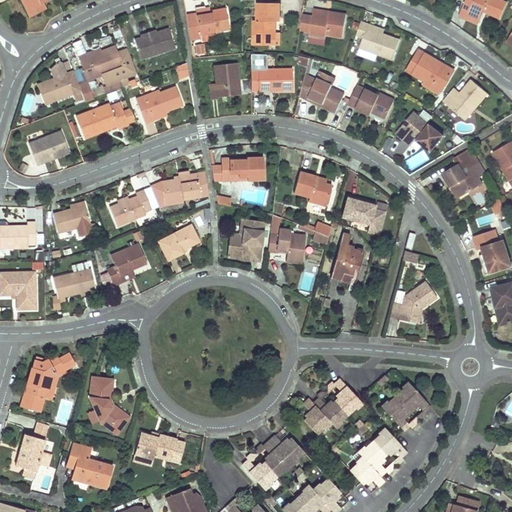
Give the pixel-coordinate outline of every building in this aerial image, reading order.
[(25,0),(19,0),(28,17),(44,10),(41,3),(35,6),(30,9),(25,0)] [(25,0),(30,9),(35,6),(41,3),(47,0),(46,0),(25,0)] [(465,0),(459,16),(462,17),(466,19),(468,15),(469,13),(480,17),(483,11),(499,18),(506,2),(500,0),(473,0),(472,3),(466,0),(465,0)] [(269,33),(274,34),(275,32),(275,24),(273,24),(273,21),(275,21),(277,21),(279,21),(280,3),(257,3),(257,21),(253,21),(253,39),(269,40),(269,33)] [(185,16),(186,23),(188,29),(199,28),(200,35),(229,30),(226,9),(209,12),(197,14),(185,16)] [(312,17),(307,16),(302,15),(299,31),(309,32),(309,35),(325,37),(325,35),(342,38),(346,15),(328,12),(328,17),(312,15),(312,17)] [(468,15),(466,19),(477,24),(480,17),(469,13),(468,15)] [(360,23),(358,29),(356,36),(363,38),(360,46),(360,48),(377,54),(392,59),(399,41),(382,35),(367,29),(368,26),(360,23)] [(382,35),(383,31),(368,26),(367,29),(382,35)] [(152,34),(151,33),(151,31),(141,35),(142,37),(136,39),(142,59),(175,47),(168,28),(156,32),(152,34)] [(269,40),(253,39),(253,46),(279,46),(280,33),(275,32),(274,34),(274,40),(269,40)] [(325,37),(309,35),(308,43),(323,45),(325,37)] [(356,36),(353,43),(360,46),(363,38),(356,36)] [(86,54),(83,55),(79,57),(87,80),(103,74),(107,84),(136,73),(127,49),(118,53),(116,46),(102,52),(87,57),(86,54)] [(377,54),(360,48),(357,56),(375,62),(377,54)] [(102,52),(100,49),(86,54),(87,57),(102,52)] [(453,71),(448,68),(443,65),(441,69),(437,66),(439,63),(418,51),(406,71),(412,75),(414,72),(426,80),(425,82),(440,91),(441,92),(453,71)] [(188,76),(186,66),(186,63),(177,67),(179,79),(188,76)] [(219,100),(219,99),(219,98),(240,95),(236,64),(214,66),(216,85),(209,85),(211,101),(219,100)] [(251,92),(271,92),(292,92),(292,70),(250,70),(251,92)] [(73,71),(37,85),(41,94),(44,104),(73,93),(78,105),(84,102),(78,86),(73,71)] [(320,72),(317,78),(331,85),(334,79),(320,72)] [(414,72),(412,75),(425,82),(426,80),(414,72)] [(321,107),(328,110),(335,113),(344,94),(330,88),(331,85),(317,78),(316,81),(305,76),(299,96),(307,100),(309,97),(322,104),(321,107)] [(442,101),(452,110),(462,118),(472,106),(474,108),(487,94),(471,81),(460,94),(453,88),(442,101)] [(440,91),(425,82),(423,86),(438,94),(440,91)] [(78,86),(84,102),(91,100),(84,84),(78,86)] [(176,86),(168,89),(159,92),(144,98),(144,96),(135,98),(145,123),(153,120),(152,116),(165,111),(183,105),(176,86)] [(371,113),(378,116),(385,120),(394,101),(372,90),(370,93),(356,86),(347,105),(369,115),(371,113)] [(159,92),(159,90),(144,96),(144,98),(159,92)] [(110,103),(118,100),(115,91),(107,94),(110,103)] [(322,104),(309,97),(307,100),(321,107),(322,104)] [(118,129),(123,127),(128,125),(120,103),(110,106),(109,103),(76,116),(84,138),(100,132),(99,128),(116,122),(117,126),(118,129)] [(462,118),(464,120),(474,108),(472,106),(462,118)] [(426,109),(421,114),(428,122),(433,117),(426,109)] [(152,116),(153,120),(167,115),(165,111),(152,116)] [(443,137),(414,112),(395,135),(409,146),(415,139),(416,141),(424,147),(430,152),(443,137)] [(442,124),(437,119),(433,123),(439,128),(442,124)] [(99,128),(100,132),(117,126),(116,122),(99,128)] [(55,156),(56,157),(56,158),(69,153),(61,131),(29,144),(37,165),(46,162),(45,160),(55,156)] [(424,147),(416,141),(414,142),(423,150),(424,147)] [(511,141),(492,153),(511,185),(511,141)] [(478,178),(481,176),(485,174),(476,160),(469,148),(458,155),(467,172),(464,175),(458,165),(457,165),(441,174),(450,188),(454,185),(461,197),(472,191),(470,188),(472,182),(478,178)] [(458,155),(453,158),(457,165),(458,165),(464,175),(467,172),(458,155)] [(238,177),(247,177),(247,181),(263,180),(263,158),(221,159),(221,174),(238,173),(238,177)] [(189,174),(184,175),(179,176),(178,176),(179,179),(174,180),(161,182),(165,205),(182,202),(182,199),(208,195),(204,172),(189,174)] [(315,176),(307,174),(299,172),(293,193),(309,198),(307,202),(325,207),(331,186),(324,184),(317,182),(316,183),(313,182),(315,176)] [(470,188),(472,191),(482,185),(478,178),(472,182),(470,188)] [(450,188),(457,199),(461,197),(454,185),(450,188)] [(144,189),(140,191),(136,192),(137,195),(129,199),(118,203),(110,206),(118,227),(146,215),(144,213),(152,210),(144,189)] [(230,199),(215,196),(217,205),(229,207),(230,199)] [(347,196),(341,217),(369,224),(367,232),(378,235),(384,213),(373,210),(374,206),(356,201),(357,198),(347,196)] [(504,210),(500,199),(491,204),(496,214),(504,210)] [(91,233),(87,215),(85,206),(74,208),(52,214),(57,232),(76,227),(78,236),(91,233)] [(242,230),(243,220),(240,219),(238,235),(229,234),(228,238),(241,240),(242,230)] [(243,220),(242,230),(241,240),(228,238),(226,258),(257,261),(262,222),(243,220)] [(35,245),(35,234),(35,223),(26,223),(26,226),(7,226),(0,226),(0,247),(27,247),(27,244),(35,245)] [(330,228),(324,226),(317,223),(315,228),(314,231),(314,232),(328,237),(330,228)] [(185,247),(192,244),(199,240),(191,224),(158,241),(168,259),(183,252),(182,249),(185,247)] [(490,273),(501,270),(511,266),(503,240),(498,242),(494,231),(473,238),(477,249),(482,248),(484,254),(490,273)] [(328,237),(314,232),(311,240),(326,244),(328,237)] [(286,262),(294,263),(302,264),(305,236),(278,233),(277,235),(269,235),(268,252),(276,252),(276,250),(287,251),(286,253),(286,262)] [(411,250),(415,234),(410,233),(406,248),(411,250)] [(352,247),(349,246),(346,246),(347,244),(349,236),(342,234),(330,278),(354,284),(363,252),(351,250),(352,247)] [(115,266),(111,268),(107,269),(114,285),(122,282),(119,274),(146,263),(138,244),(110,255),(115,266)] [(415,254),(404,251),(402,259),(412,262),(415,254)] [(479,256),(485,275),(490,273),(484,254),(479,256)] [(95,289),(90,268),(52,277),(56,295),(49,296),(52,309),(60,308),(59,302),(66,301),(65,296),(79,293),(95,289)] [(12,273),(5,273),(0,272),(0,295),(16,295),(16,309),(35,309),(34,277),(12,278),(12,273)] [(400,314),(416,318),(419,306),(423,309),(437,298),(425,281),(403,296),(402,304),(400,314)] [(511,283),(502,286),(491,288),(495,306),(497,306),(498,310),(496,311),(499,324),(511,321),(511,283)] [(400,314),(402,304),(394,302),(390,317),(419,324),(423,309),(419,306),(416,318),(400,314)] [(34,369),(33,369),(33,368),(21,407),(41,413),(45,398),(46,399),(54,374),(65,371),(66,374),(77,371),(75,360),(71,361),(71,360),(64,361),(63,359),(54,361),(54,360),(50,361),(41,363),(37,362),(34,369)] [(54,374),(46,399),(52,400),(58,379),(66,376),(66,374),(65,371),(54,374)] [(111,381),(103,379),(94,377),(90,398),(101,422),(117,434),(127,419),(111,407),(108,398),(111,381)] [(321,401),(319,398),(313,403),(327,420),(332,424),(337,419),(339,421),(347,414),(355,407),(353,405),(359,400),(357,399),(340,379),(334,384),(337,387),(340,391),(340,396),(335,401),(330,405),(325,405),(321,401)] [(111,407),(127,419),(130,416),(115,405),(112,399),(115,382),(111,381),(108,398),(111,407)] [(321,401),(337,387),(334,384),(332,382),(330,384),(327,386),(322,386),(322,391),(319,393),(317,396),(319,398),(321,401)] [(389,405),(383,410),(402,431),(408,426),(405,423),(401,419),(402,415),(407,410),(412,405),(417,405),(421,410),(423,413),(429,407),(410,386),(405,391),(403,389),(395,396),(387,403),(389,405)] [(327,420),(313,403),(309,398),(303,404),(306,407),(309,411),(309,415),(303,420),(315,434),(324,426),(322,425),(327,420)] [(306,407),(303,404),(301,405),(295,411),(298,414),(306,407)] [(415,424),(420,424),(420,419),(422,418),(425,415),(423,413),(421,410),(413,416),(405,423),(408,426),(410,429),(412,427),(415,424)] [(352,428),(355,432),(358,436),(363,432),(367,428),(363,424),(360,421),(356,424),(352,428)] [(275,436),(280,441),(287,434),(282,429),(276,435),(275,436)] [(144,432),(140,443),(137,454),(154,460),(156,455),(172,461),(178,439),(162,434),(161,438),(152,435),(144,432)] [(365,451),(360,456),(364,461),(379,477),(384,472),(382,469),(378,465),(378,460),(384,456),(389,451),(393,451),(397,455),(400,458),(406,453),(393,439),(387,432),(381,437),(379,435),(371,442),(364,449),(365,451)] [(24,475),(35,478),(39,462),(48,465),(51,454),(42,451),(45,440),(24,434),(21,447),(23,448),(22,453),(19,452),(16,465),(26,467),(24,475)] [(280,441),(275,436),(269,441),(287,463),(293,458),(295,460),(303,452),(291,438),(286,443),(281,443),(280,441)] [(180,463),(187,442),(178,439),(172,461),(180,463)] [(282,467),(287,463),(269,441),(263,446),(265,449),(269,453),(268,458),(263,463),(275,476),(284,469),(282,467)] [(70,456),(74,457),(78,458),(75,469),(72,479),(107,489),(114,467),(88,460),(91,449),(73,444),(70,456)] [(263,446),(261,444),(259,446),(256,448),(251,448),(253,451),(258,456),(265,449),(263,446)] [(250,463),(258,456),(253,451),(251,448),(250,453),(248,455),(245,458),(247,460),(250,463)] [(154,460),(137,454),(134,462),(151,467),(154,460)] [(389,462),(382,469),(384,472),(386,474),(388,473),(391,470),(396,470),(397,465),(399,463),(402,461),(400,458),(397,455),(389,462)] [(74,457),(70,456),(67,466),(75,469),(78,458),(74,457)] [(250,463),(247,460),(242,465),(259,485),(260,486),(266,481),(268,483),(275,476),(263,463),(258,467),(254,467),(250,463)] [(379,477),(364,461),(358,466),(356,464),(348,471),(360,485),(366,480),(370,480),(374,484),(377,487),(383,482),(379,477)] [(308,477),(299,467),(291,475),(299,484),(308,477)] [(329,510),(331,511),(336,511),(339,509),(335,504),(333,502),(333,498),(339,493),(327,479),(319,486),(320,488),(315,493),(329,510)] [(366,491),(369,494),(376,487),(377,487),(374,484),(366,491)] [(326,511),(329,510),(315,493),(311,488),(305,494),(303,492),(295,499),(307,511),(308,511),(313,508),(317,508),(320,511),(326,511)] [(189,490),(167,499),(171,511),(175,510),(175,511),(205,511),(203,507),(200,498),(193,492),(190,493),(189,490)] [(475,511),(478,501),(459,496),(456,505),(454,511),(475,511)] [(335,504),(339,509),(342,507),(347,502),(343,497),(335,504)] [(307,511),(295,499),(287,506),(289,508),(283,511),(307,511)] [(239,511),(234,506),(230,502),(224,508),(227,511),(239,511)] [(25,511),(26,510),(1,503),(0,507),(0,511),(25,511)] [(454,511),(456,505),(448,503),(445,511),(454,511)]
